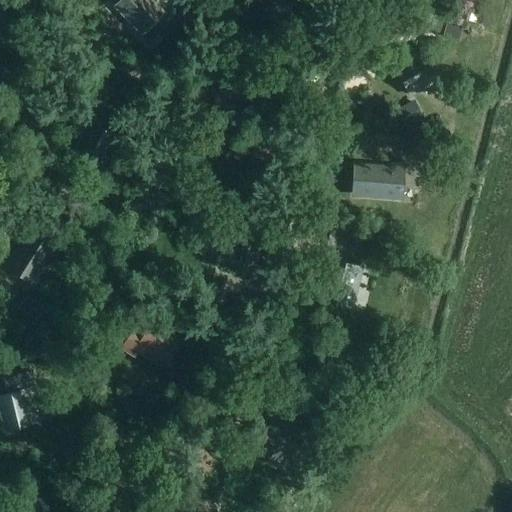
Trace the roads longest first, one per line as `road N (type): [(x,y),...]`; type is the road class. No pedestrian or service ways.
road 1 (track): [(343,0),(262,329),(122,511)]
road 2 (track): [(25,0),(23,118),(0,166)]
